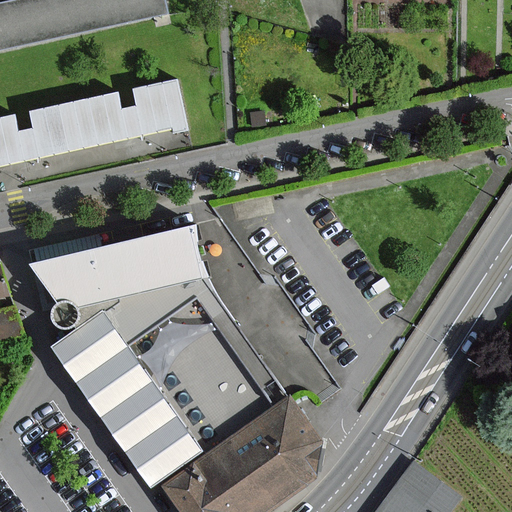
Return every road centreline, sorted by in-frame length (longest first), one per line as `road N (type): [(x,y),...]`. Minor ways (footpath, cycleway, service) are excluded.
road 1 (residential): [(0,212),(511,100)]
road 2 (secondary): [(511,218),(360,449),(305,511)]
road 3 (secondary): [(356,511),(511,280)]
